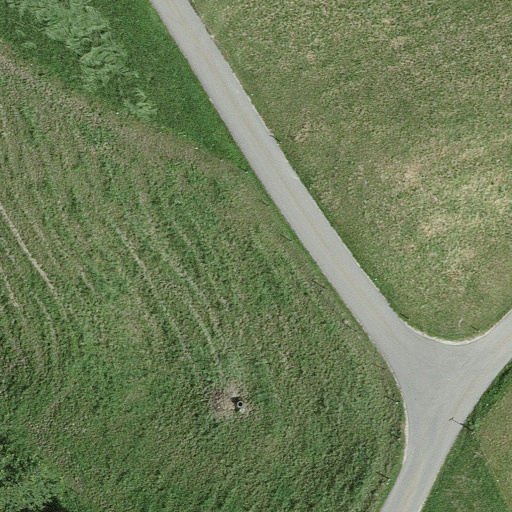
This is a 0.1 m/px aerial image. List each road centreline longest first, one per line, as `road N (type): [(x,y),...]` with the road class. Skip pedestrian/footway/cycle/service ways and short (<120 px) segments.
road 1 (track): [(162,0),(310,234),(448,413)]
road 2 (unclassified): [(394,511),(448,413),(511,335)]
